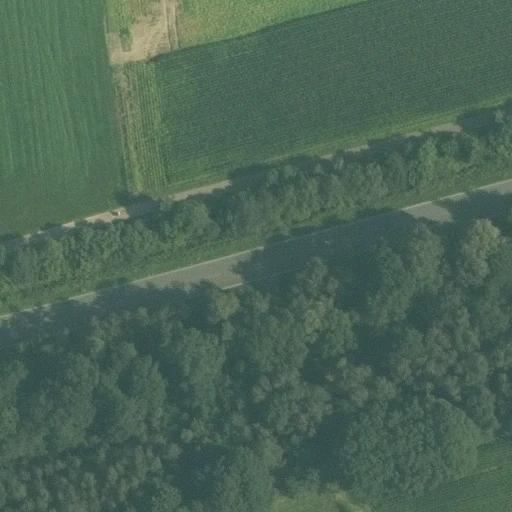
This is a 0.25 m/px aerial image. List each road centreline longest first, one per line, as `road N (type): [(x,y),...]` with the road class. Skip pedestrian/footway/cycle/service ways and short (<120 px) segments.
road 1 (track): [(511,119),(0,257)]
road 2 (primary): [(511,195),(0,332)]
